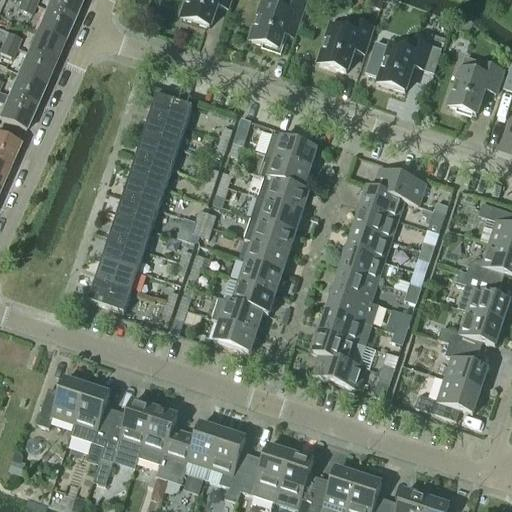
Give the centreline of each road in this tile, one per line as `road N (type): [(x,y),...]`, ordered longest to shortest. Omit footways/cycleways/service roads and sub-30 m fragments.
road 1 (residential): [(0,316),(490,478)]
road 2 (residential): [(511,179),(93,36)]
road 3 (residential): [(0,250),(93,36)]
